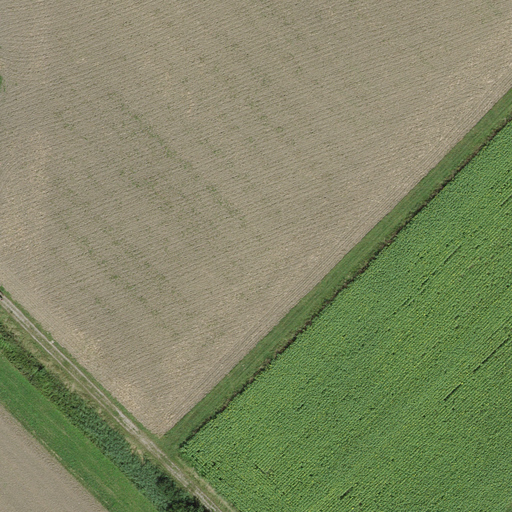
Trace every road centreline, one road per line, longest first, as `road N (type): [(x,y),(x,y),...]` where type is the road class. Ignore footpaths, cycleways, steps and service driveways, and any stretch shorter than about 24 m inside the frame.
road 1 (track): [(153,447),(511,92)]
road 2 (track): [(219,511),(0,298)]
